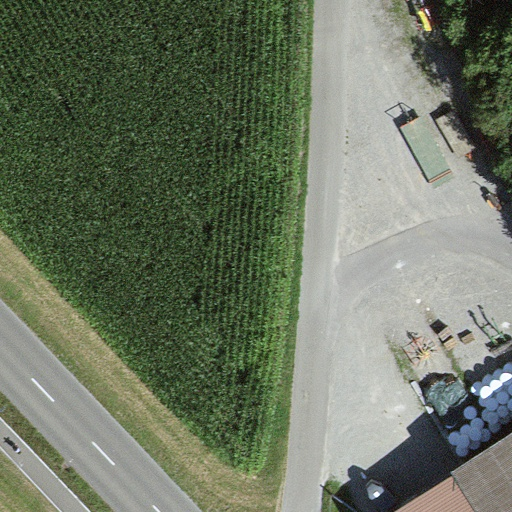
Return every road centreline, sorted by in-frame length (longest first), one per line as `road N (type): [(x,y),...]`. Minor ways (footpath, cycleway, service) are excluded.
road 1 (unclassified): [(323,0),(298,511)]
road 2 (tertiary): [(0,328),(172,511)]
road 3 (unknown): [(313,269),(438,227),(495,236),(511,247)]
